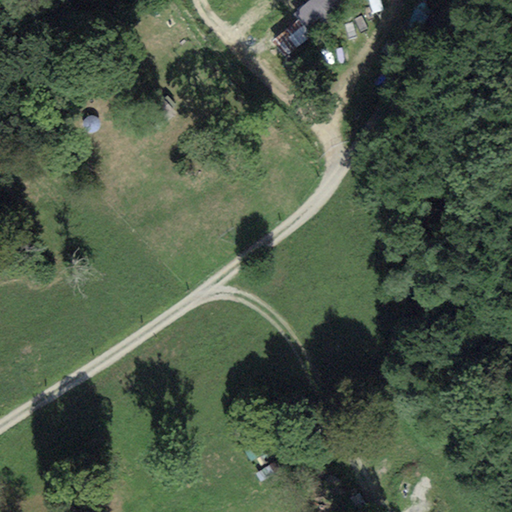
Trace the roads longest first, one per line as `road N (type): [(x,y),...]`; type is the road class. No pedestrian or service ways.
road 1 (track): [(0,431),(280,239),(475,0)]
road 2 (track): [(195,298),(239,296),(282,326),(374,511)]
